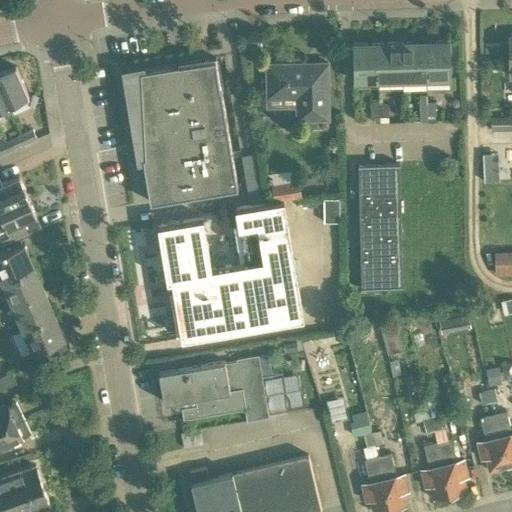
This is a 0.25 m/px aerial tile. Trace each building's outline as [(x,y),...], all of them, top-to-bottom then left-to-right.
[(424,41),(400,42),(401,79),(425,78),(424,41)] [(424,41),(425,78),(449,78),(449,41),(424,41)] [(377,79),(376,42),(352,42),(352,80),(377,79)] [(401,79),(400,42),(376,42),(377,79),(401,79)] [(144,134),(139,135),(150,202),(237,188),(216,58),(181,63),(181,64),(178,64),(140,70),(144,134)] [(327,63),(297,63),(267,64),(267,107),(297,106),(297,119),(328,119),(327,63)] [(0,87),(8,105),(29,96),(15,67),(0,73),(0,87)] [(0,87),(0,112),(2,112),(5,119),(13,115),(8,105),(0,87)] [(427,115),(426,102),(417,102),(418,116),(427,115)] [(426,102),(427,115),(436,115),(435,102),(426,102)] [(379,117),(379,103),(370,104),(370,117),(379,117)] [(379,103),(379,117),(388,116),(388,103),(379,103)] [(490,131),(511,129),(511,115),(490,116),(490,131)] [(33,130),(21,135),(25,143),(36,138),(33,130)] [(25,143),(21,135),(10,140),(13,148),(25,143)] [(239,151),(246,198),(259,196),(252,149),(239,151)] [(398,164),(357,164),(360,287),(401,286),(398,164)] [(499,173),(483,173),(484,182),(499,181),(499,173)] [(0,207),(27,196),(18,176),(1,183),(0,180),(0,207)] [(300,196),(298,180),(272,184),(275,200),(300,196)] [(27,196),(0,207),(0,245),(26,234),(21,223),(36,217),(27,196)] [(340,222),(339,198),(323,198),(324,222),(340,222)] [(283,200),(236,208),(246,270),(254,269),(255,275),(204,284),(202,274),(212,273),(203,217),(158,225),(167,280),(176,279),(177,288),(174,289),(178,316),(174,317),(177,334),(181,333),(182,337),(264,324),(263,320),(281,317),(282,321),(303,317),(283,200)] [(2,282),(35,268),(24,244),(0,254),(0,282),(2,282)] [(511,250),(495,251),(495,275),(511,274),(511,250)] [(45,291),(35,268),(2,282),(12,305),(45,291)] [(456,289),(441,290),(442,304),(457,303),(456,289)] [(55,314),(45,291),(12,305),(22,328),(55,314)] [(511,298),(501,301),(504,313),(511,310),(511,298)] [(55,314),(22,328),(32,352),(43,347),(46,355),(68,345),(55,314)] [(457,322),(455,316),(449,317),(442,318),(444,330),(453,328),(458,327),(457,323),(457,322)] [(387,354),(390,353),(403,350),(395,321),(379,325),(387,354)] [(164,402),(180,400),(183,418),(245,408),(247,420),(268,416),(258,355),(236,359),(237,361),(225,363),(225,361),(159,372),(164,402)] [(498,366),(485,368),(489,386),(502,383),(498,366)] [(0,389),(16,382),(12,371),(0,376),(0,389)] [(265,385),(271,384),(272,403),(301,401),(300,371),(264,373),(265,385)] [(490,402),(486,389),(483,375),(474,378),(481,404),(490,402)] [(495,387),(486,389),(490,402),(498,400),(495,387)] [(427,398),(431,417),(439,415),(437,409),(439,406),(440,402),(438,399),(434,396),(427,398)] [(0,406),(0,430),(24,419),(16,401),(6,404),(6,403),(0,406)] [(493,413),(505,467),(511,464),(511,430),(511,431),(507,409),(493,413)] [(366,410),(351,413),(352,421),(354,427),(369,423),(366,410)] [(505,467),(493,413),(478,416),(483,438),(476,440),(480,458),(485,457),(489,470),(505,467)] [(439,415),(431,417),(434,430),(442,428),(439,415)] [(434,430),(431,417),(422,419),(426,432),(434,430)] [(0,430),(0,449),(23,439),(22,438),(31,432),(24,419),(0,430)] [(180,433),(183,447),(184,448),(203,444),(200,429),(180,433)] [(379,429),(372,431),(375,444),(383,443),(379,429)] [(364,433),(367,446),(375,444),(372,431),(364,433)] [(437,441),(450,495),(467,491),(464,478),(468,477),(464,457),(457,459),(452,438),(437,441)] [(450,495),(437,441),(423,445),(428,466),(420,468),(425,487),(429,486),(432,499),(450,495)] [(377,456),(390,509),(407,505),(404,492),(407,491),(403,472),(396,474),(391,452),(377,456)] [(313,511),(318,511),(321,510),(308,454),(306,455),(232,473),(208,478),(206,466),(189,470),(192,482),(191,482),(198,511),(313,511)] [(378,511),(390,509),(377,456),(370,457),(362,459),(367,481),(359,482),(363,502),(369,501),(371,511),(378,511)] [(0,497),(42,483),(36,466),(0,478),(0,497)] [(42,483),(0,497),(0,511),(34,511),(50,507),(42,483)]
